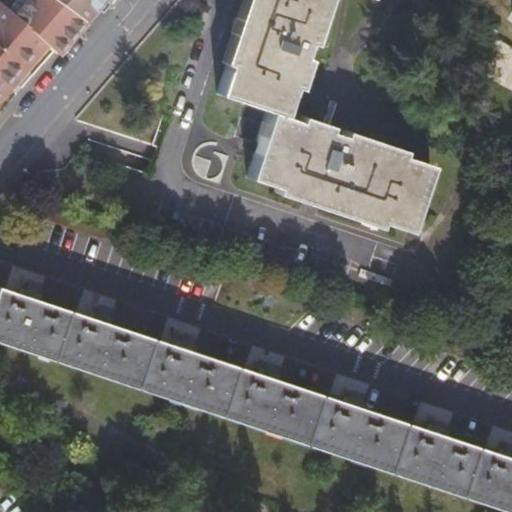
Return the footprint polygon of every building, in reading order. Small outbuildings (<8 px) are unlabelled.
[(53,54),(82,20),(56,0),(12,0),(3,12),(0,9),(0,93),(43,45),(53,54)] [(99,0),(56,0),(82,20),(99,0)] [(255,0),(221,97),(282,118),(303,126),(346,0),(347,0),(363,5),(365,0),(255,0)] [(511,1),(499,23),(511,30),(511,1)] [(303,126),(282,118),(257,189),(423,247),(448,176),(303,126)] [(511,511),(511,461),(0,288),(0,340),(503,511),(511,511)]
